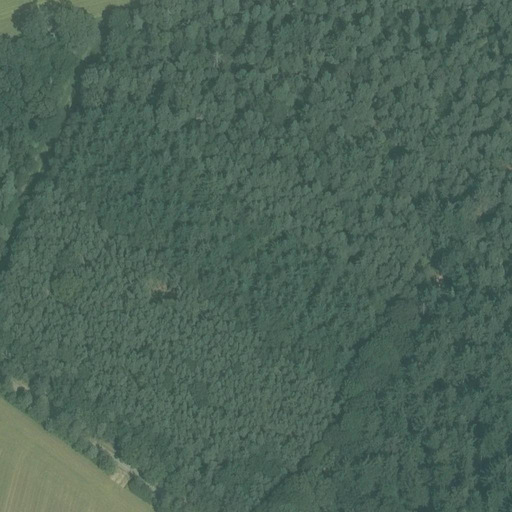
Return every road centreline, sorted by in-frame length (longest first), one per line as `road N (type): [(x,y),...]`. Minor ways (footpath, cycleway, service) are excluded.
road 1 (unclassified): [(187,511),(0,377)]
road 2 (track): [(354,414),(422,417),(511,445)]
